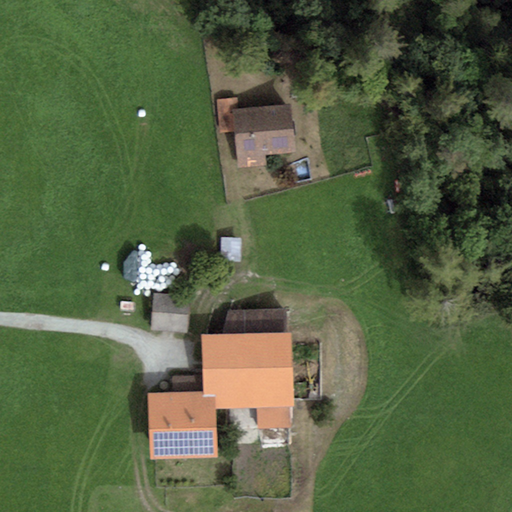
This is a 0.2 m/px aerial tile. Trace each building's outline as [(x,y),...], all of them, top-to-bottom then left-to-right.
[(290,107),(240,111),(238,99),(216,101),(218,134),(235,133),(237,169),(267,167),(266,158),(297,156),(290,107)] [(398,223),(380,226),(387,272),(406,269),(398,223)] [(187,293),(153,292),(151,330),(186,331),(187,293)] [(220,329),(201,333),(202,374),(203,388),(215,387),(216,405),(256,401),(257,428),(291,426),(290,399),(294,398),(292,325),(287,325),(287,305),(228,309),(220,329)] [(171,389),(148,390),(150,455),(218,450),(216,405),(215,387),(203,388),(202,374),(170,377),(171,389)]
